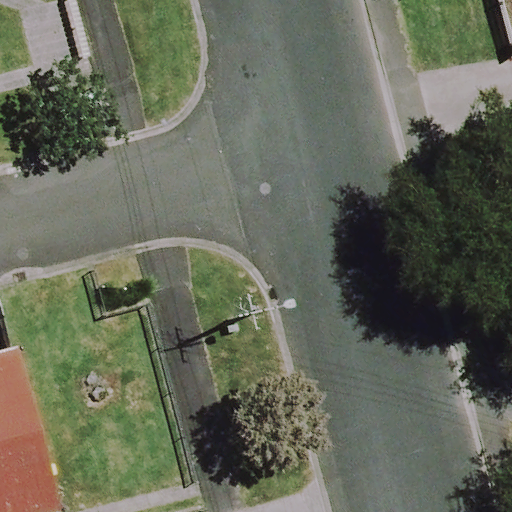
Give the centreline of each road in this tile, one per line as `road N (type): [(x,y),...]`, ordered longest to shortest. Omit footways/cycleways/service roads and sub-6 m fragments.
road 1 (residential): [(323,136),(422,511)]
road 2 (residential): [(323,136),(0,217)]
road 3 (residential): [(287,0),(323,136)]
